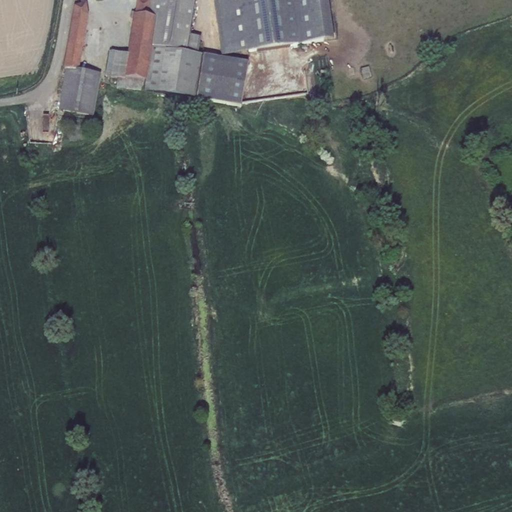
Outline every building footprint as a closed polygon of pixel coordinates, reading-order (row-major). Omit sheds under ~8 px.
[(147,0),(143,0),(136,0),(135,14),(134,14),(127,54),(109,51),(105,77),(117,78),(116,89),(144,91),(242,107),(248,62),(198,54),(201,37),(190,35),(195,0),(147,0)] [(216,0),(213,0),(221,56),(225,56),(216,0)] [(216,0),(225,56),(324,42),(318,0),(216,0)] [(318,0),(324,42),(333,40),(327,0),(318,0)] [(101,74),(79,70),(89,15),(87,8),(75,6),(64,69),(67,69),(59,111),(93,117),(101,74)]
